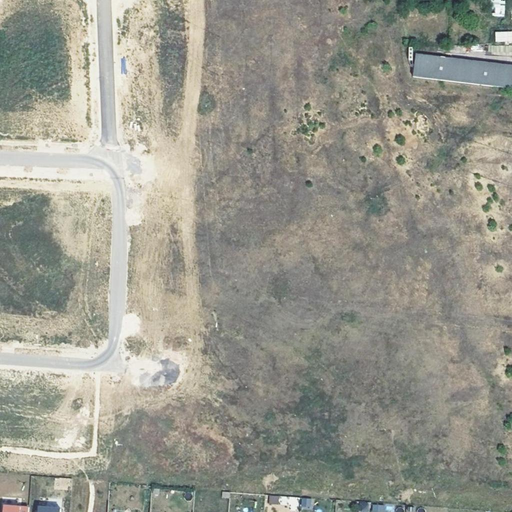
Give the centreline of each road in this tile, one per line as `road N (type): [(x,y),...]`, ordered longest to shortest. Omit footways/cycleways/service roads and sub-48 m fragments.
road 1 (residential): [(115,160),(112,366),(0,358)]
road 2 (residential): [(94,0),(115,160)]
